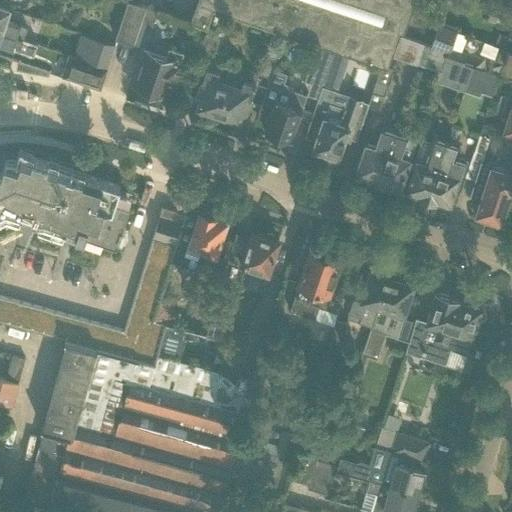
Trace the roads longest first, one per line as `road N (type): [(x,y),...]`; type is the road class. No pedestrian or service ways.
road 1 (tertiary): [(511,263),(89,122),(0,108)]
road 2 (residential): [(472,511),(511,376)]
